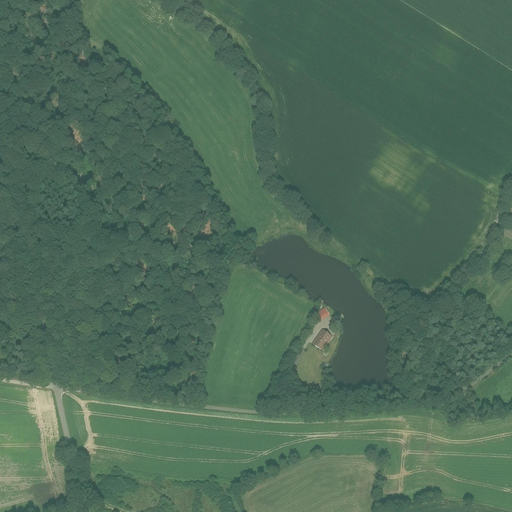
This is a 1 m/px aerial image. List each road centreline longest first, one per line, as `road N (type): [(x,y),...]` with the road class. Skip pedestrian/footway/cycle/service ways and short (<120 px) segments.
road 1 (residential): [(511,353),(456,391),(314,412),(55,387)]
road 2 (residential): [(55,387),(0,140)]
road 3 (residential): [(87,511),(55,387)]
